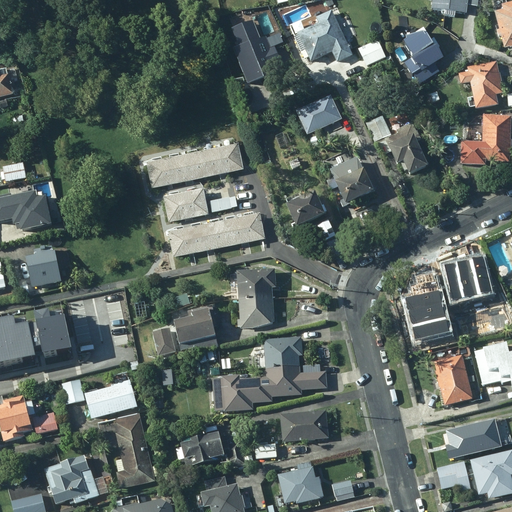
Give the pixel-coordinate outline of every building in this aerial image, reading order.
[(430,0),(429,11),(464,15),(466,7),(476,8),(476,0),(430,0)] [(511,47),(511,3),(498,7),(500,12),(492,15),(502,51),(511,47)] [(351,58),(328,13),(314,20),(317,25),(295,36),(295,37),(290,39),(302,61),(305,60),(308,65),(329,55),(335,65),(351,58)] [(235,49),(230,51),(245,87),(277,75),(274,67),(278,66),(272,49),(266,51),(261,38),(257,40),(250,23),(228,32),(235,49)] [(403,43),(399,45),(409,61),(402,66),(415,86),(436,73),(431,66),(439,61),(424,38),(420,41),(418,37),(400,41),(403,43)] [(375,42),(356,51),(364,68),(383,59),(375,42)] [(468,84),(474,111),(495,107),(493,98),(501,96),(494,64),(465,70),(466,75),(455,77),(457,86),(468,84)] [(0,98),(10,97),(4,71),(0,71),(0,98)] [(357,86),(365,82),(361,77),(354,81),(357,86)] [(431,103),(438,102),(436,94),(428,96),(431,103)] [(303,138),(339,121),(328,97),(292,113),(303,138)] [(507,164),(509,119),(481,117),(480,146),(459,146),(458,168),(482,168),(482,164),(507,164)] [(406,178),(424,169),(412,144),(419,141),(411,124),(394,132),(395,135),(390,137),(381,118),(365,126),(373,144),(375,143),(382,156),(386,155),(392,167),(399,164),(406,178)] [(234,145),(144,167),(149,191),(240,172),(234,145)] [(288,164),(291,171),(298,167),(295,160),(288,164)] [(369,194),(353,163),(326,177),(342,208),(369,194)] [(3,185),(24,181),(24,180),(21,165),(0,169),(1,170),(3,185)] [(206,217),(200,193),(161,202),(167,226),(206,217)] [(35,194),(0,200),(0,224),(11,222),(12,228),(18,227),(19,234),(50,228),(45,199),(36,200),(35,194)] [(320,217),(309,197),(283,210),(293,231),(320,217)] [(229,210),(227,200),(208,204),(210,214),(229,210)] [(264,242),(259,219),(168,238),(173,261),(264,242)] [(333,237),(325,222),(315,227),(323,242),(333,237)] [(34,259),(24,261),(31,291),(58,285),(51,250),(33,254),(34,259)] [(492,293),(483,254),(469,257),(479,296),(492,293)] [(479,296),(469,257),(455,260),(465,299),(479,296)] [(465,299),(455,260),(442,264),(451,303),(465,299)] [(272,272),(235,273),(237,323),(235,323),(235,328),(237,328),(237,331),(248,331),(268,326),(271,325),(269,290),(273,290),(272,272)] [(407,303),(439,296),(434,277),(409,283),(411,289),(404,290),(407,303)] [(307,299),(308,288),(289,288),(289,299),(307,299)] [(188,305),(184,296),(174,300),(177,309),(188,305)] [(439,296),(407,303),(410,316),(442,308),(439,296)] [(145,319),(142,304),(131,305),(133,321),(145,319)] [(442,308),(410,316),(413,328),(445,320),(442,308)] [(213,329),(208,309),(187,313),(175,319),(176,325),(170,326),(177,354),(191,350),(192,355),(215,349),(210,329),(213,329)] [(50,312),(36,314),(45,356),(73,350),(66,317),(52,320),(50,312)] [(0,365),(37,358),(31,325),(17,328),(15,319),(0,322),(0,365)] [(445,320),(413,328),(416,341),(448,333),(445,320)] [(172,355),(167,332),(150,335),(156,359),(172,355)] [(298,341),(262,343),(264,381),(237,382),(237,380),(211,381),(213,417),(253,414),(253,408),(272,407),(272,400),(299,398),(299,392),(324,391),(323,376),(297,378),(296,357),(299,357),(298,341)] [(505,346),(473,354),(481,388),(508,382),(510,391),(511,390),(511,357),(509,358),(505,346)] [(443,408),(470,401),(459,358),(431,365),(443,408)] [(130,372),(137,370),(135,361),(128,363),(130,372)] [(171,373),(161,373),(161,388),(172,387),(171,373)] [(82,402),(77,382),(60,386),(65,407),(82,402)] [(90,420),(136,406),(130,386),(84,398),(90,420)] [(21,399),(1,404),(2,408),(0,408),(0,445),(22,440),(21,436),(30,433),(22,405),(21,399)] [(281,418),(277,418),(280,446),(327,442),(325,413),(281,417),(281,418)] [(34,437),(55,432),(51,416),(51,415),(30,420),(34,437)] [(150,470),(137,416),(112,422),(116,436),(113,436),(119,463),(114,464),(120,492),(153,484),(152,480),(156,479),(154,469),(150,470)] [(499,449),(492,422),(457,431),(463,458),(499,449)] [(215,437),(178,448),(185,471),(221,461),(215,437)] [(275,459),(273,447),(253,449),(254,462),(275,459)] [(241,448),(227,451),(231,469),(244,466),(241,448)] [(511,457),(511,455),(467,465),(476,498),(485,496),(486,502),(511,496),(508,478),(511,477),(511,457)] [(80,461),(42,473),(53,508),(70,501),(72,507),(96,497),(88,472),(84,473),(80,461)] [(457,494),(469,491),(462,464),(434,471),(440,492),(456,488),(457,494)] [(296,473),(275,479),(282,506),(293,503),(294,507),(322,500),(317,480),(313,481),(310,470),(309,465),(295,469),(296,473)] [(352,495),(349,483),(333,487),(335,499),(352,495)] [(241,511),(235,487),(197,497),(201,510),(208,509),(208,511),(241,511)] [(42,511),(39,497),(9,505),(10,511),(42,511)]
